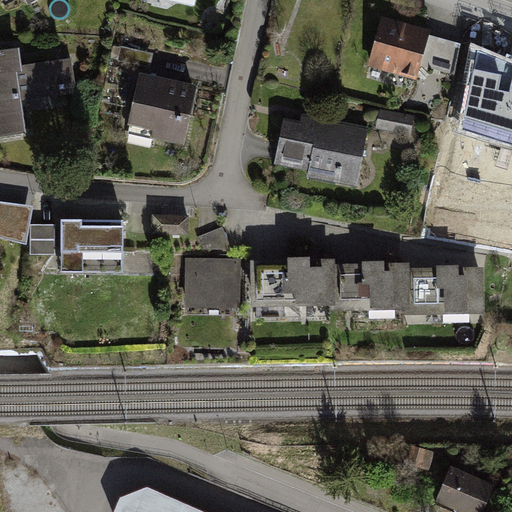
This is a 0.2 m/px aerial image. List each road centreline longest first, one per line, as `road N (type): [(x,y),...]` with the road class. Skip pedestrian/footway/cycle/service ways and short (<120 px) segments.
road 1 (residential): [(261,0),(223,187),(191,198),(0,180)]
road 2 (residential): [(330,511),(209,463)]
